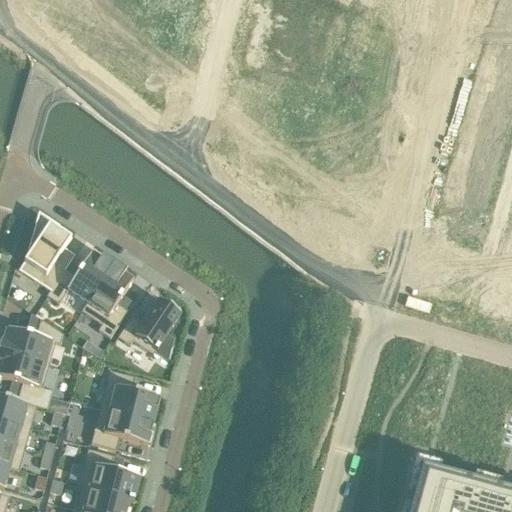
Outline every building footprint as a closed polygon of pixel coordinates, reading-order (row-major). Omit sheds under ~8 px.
[(25,0),(32,5),(34,3),(44,11),(52,0),(25,0)] [(74,0),(59,20),(78,34),(104,0),(74,0)] [(104,0),(78,34),(96,48),(121,15),(123,14),(104,0)] [(265,0),(263,10),(302,21),(308,0),(265,0)] [(391,0),(388,13),(428,25),(434,4),(419,0),(391,0)] [(336,3),(332,15),(342,18),(345,5),(336,3)] [(263,10),(257,31),(296,42),(302,21),(263,10)] [(372,31),(368,45),(393,52),(397,39),(421,47),(428,25),(388,13),(382,33),(372,31)] [(121,15),(96,48),(115,62),(142,28),(123,14),(121,15)] [(148,54),(131,77),(151,92),(179,56),(160,42),(166,34),(155,26),(138,46),(148,54)] [(257,31),(251,52),(290,63),(296,42),(257,31)] [(326,37),(322,50),(332,52),(335,40),(326,37)] [(368,45),(364,58),(373,61),(367,83),(411,96),(418,72),(390,64),(393,52),(368,45)] [(322,50),(318,62),(328,65),(332,52),(322,50)] [(251,52),(245,74),(284,85),(290,63),(251,52)] [(352,102),(347,116),(372,123),(376,111),(404,119),(411,96),(367,83),(361,105),(352,102)] [(312,84),(309,97),(318,100),(322,87),(312,84)] [(282,89),(279,99),(292,102),(295,93),(282,89)] [(295,93),(292,102),(305,106),(307,96),(295,93)] [(327,114),(321,122),(332,130),(338,122),(327,114)] [(251,115),(225,150),(245,165),(271,131),(251,115)] [(351,124),(345,132),(355,140),(361,132),(351,124)] [(271,131),(245,165),(264,179),(289,146),(290,145),(271,131)] [(289,146),(264,179),(283,194),(309,159),(290,145),(289,146)] [(309,159),(283,194),(303,209),(329,175),(309,159)] [(348,207),(330,231),(358,251),(359,251),(360,252),(361,252),(362,252),(363,251),(364,251),(364,250),(365,250),(365,249),(366,248),(379,204),(362,191),(365,187),(351,177),(336,198),(348,207)] [(23,265),(18,273),(49,294),(50,294),(64,273),(63,272),(54,266),(63,252),(63,251),(64,251),(70,241),(57,233),(58,230),(51,226),(52,225),(45,220),(44,221),(38,217),(33,232),(29,246),(27,254),(29,256),(23,265)] [(49,294),(46,299),(58,307),(67,294),(86,306),(87,307),(114,266),(102,258),(100,261),(91,255),(75,280),(65,273),(64,273),(50,294),(49,294)] [(86,306),(81,314),(101,328),(97,333),(109,341),(127,314),(117,307),(133,283),(124,277),(126,274),(114,266),(87,307),(86,306)] [(482,315),(483,315),(502,321),(511,284),(511,283),(493,278),(486,301),(482,315)] [(511,284),(502,321),(506,322),(511,323),(511,284)] [(131,319),(117,340),(129,348),(132,344),(152,358),(155,354),(168,363),(169,363),(169,362),(174,343),(165,338),(180,316),(158,302),(142,326),(131,319)] [(0,342),(0,354),(48,368),(55,346),(59,347),(62,338),(62,337),(52,331),(40,322),(40,323),(35,339),(25,336),(7,331),(3,343),(0,342)] [(0,380),(11,384),(21,387),(16,404),(19,404),(36,409),(46,412),(51,394),(42,391),(48,368),(0,354),(0,380)] [(442,370),(445,358),(436,356),(433,368),(442,370)] [(109,374),(100,410),(153,424),(159,400),(131,392),(134,380),(109,374)] [(457,390),(510,405),(511,399),(511,391),(460,377),(457,390)] [(0,399),(0,422),(30,431),(36,409),(19,404),(0,399)] [(74,401),(66,432),(91,439),(99,407),(74,401)] [(90,447),(107,451),(115,453),(118,441),(147,448),(153,424),(100,410),(90,447)] [(53,415),(50,427),(59,430),(63,417),(53,415)] [(0,422),(0,445),(24,452),(30,431),(0,422)] [(45,444),(42,457),(52,460),(55,447),(45,444)] [(0,445),(0,467),(9,470),(9,471),(18,474),(19,471),(24,452),(0,445)] [(78,490),(81,491),(82,491),(83,491),(129,503),(132,504),(133,501),(139,479),(120,474),(109,471),(113,459),(89,453),(88,452),(78,490)] [(42,457),(39,470),(48,472),(49,472),(52,460),(42,457)] [(0,491),(3,492),(9,471),(9,470),(0,467),(0,491)] [(511,511),(511,497),(503,495),(497,493),(473,486),(467,485),(446,479),(423,473),(419,472),(419,474),(418,474),(418,477),(413,493),(407,511),(511,511)] [(37,478),(33,491),(43,493),(46,481),(37,478)] [(52,482),(49,495),(58,497),(62,485),(52,482)] [(77,511),(126,511),(129,503),(83,491),(82,491),(77,511)] [(0,511),(4,511),(8,500),(0,497),(0,511)]
